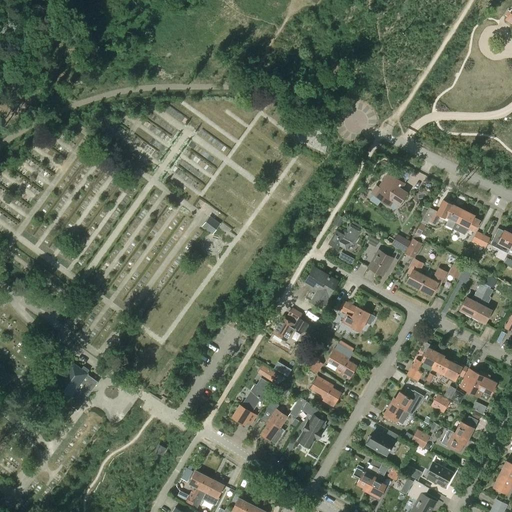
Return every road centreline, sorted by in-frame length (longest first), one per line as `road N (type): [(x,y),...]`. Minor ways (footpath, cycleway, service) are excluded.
road 1 (track): [(202,429),(379,134)]
road 2 (residential): [(308,497),(417,312)]
road 3 (unknown): [(80,351),(100,351),(199,218)]
road 4 (track): [(467,0),(379,134)]
road 5 (residential): [(511,193),(379,134)]
road 6 (residential): [(455,511),(511,397)]
road 7 (residential): [(308,497),(202,429)]
road 8 (residential): [(417,312),(309,252)]
